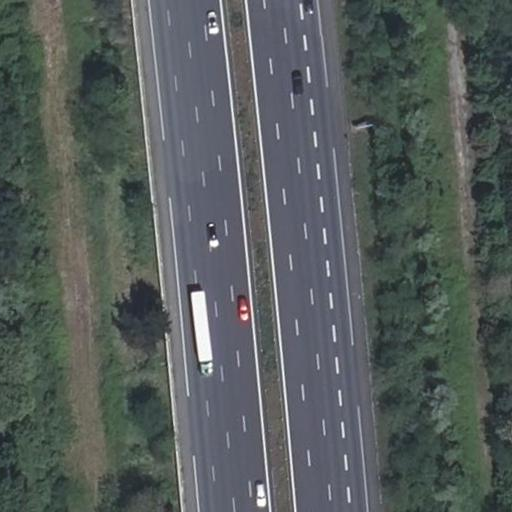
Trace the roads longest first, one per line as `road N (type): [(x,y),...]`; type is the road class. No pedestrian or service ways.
road 1 (track): [(494,511),(443,0)]
road 2 (motorway): [(188,0),(239,511)]
road 3 (motorway): [(335,511),(285,0)]
road 4 (track): [(101,511),(55,0)]
